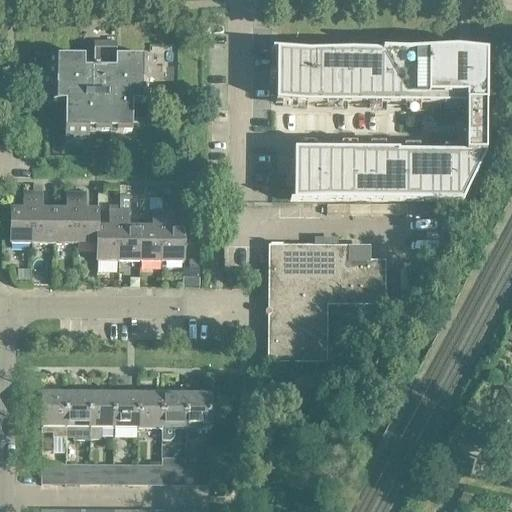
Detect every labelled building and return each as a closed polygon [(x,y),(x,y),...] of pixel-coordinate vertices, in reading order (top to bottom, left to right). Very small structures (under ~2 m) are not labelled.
[(44,60),(44,83),(52,83),(51,105),(65,105),(64,143),(88,144),(88,136),(131,136),(131,106),(144,106),(144,84),(153,85),(153,61),(116,60),(116,46),(93,46),(93,61),(44,60)] [(467,161),(293,156),(293,203),(461,204),(483,157),(484,55),(443,58),(443,55),(314,54),(275,52),(276,103),(382,107),(382,99),(442,99),(442,96),(467,98),(467,161)] [(32,248),(33,196),(23,196),(23,213),(10,213),(10,248),(32,248)] [(33,196),(32,248),(54,248),(54,213),(42,213),(42,197),(33,196)] [(75,248),(76,196),(66,196),(66,213),(54,213),(54,248),(75,248)] [(85,197),(76,196),(75,248),(96,248),(97,230),(98,213),(85,213),(85,197)] [(326,216),(348,216),(348,207),(326,207),(326,216)] [(414,207),(414,217),(437,217),(437,207),(414,207)] [(97,230),(96,248),(96,265),(118,266),(119,214),(108,214),(108,231),(97,230)] [(119,214),(118,266),(140,266),(141,231),(128,231),(128,214),(119,214)] [(152,231),(141,231),(140,266),(161,266),(162,214),(152,214),(152,231)] [(162,214),(161,266),(183,266),(183,231),(172,231),(172,214),(162,214)] [(256,263),(256,246),(227,246),(227,263),(256,263)] [(385,264),(369,264),(348,264),(348,249),(268,248),(267,364),(326,365),(327,307),(384,307),(385,264)] [(199,288),(199,262),(190,262),(190,271),(183,270),(183,288),(199,288)] [(292,381),(292,389),(315,389),(315,379),(292,379),(292,381)] [(511,389),(502,387),(492,421),(511,426),(511,389)] [(66,431),(66,396),(42,396),(41,431),(52,431),(52,441),(65,441),(65,431),(66,431)] [(90,396),(66,396),(66,431),(90,432),(90,396)] [(90,396),(90,432),(90,444),(98,443),(101,440),(101,432),(113,432),(114,396),(90,396)] [(138,397),(114,396),(113,432),(137,432),(138,397)] [(138,397),(137,432),(161,432),(162,397),(138,397)] [(186,397),(162,397),(161,432),(185,433),(186,397)] [(210,398),(186,397),(185,433),(210,433),(210,416),(210,398)] [(434,467),(435,467),(469,476),(473,461),(441,453),(434,467)] [(65,488),(66,468),(40,468),(40,488),(65,488)] [(90,469),(66,468),(65,488),(89,488),(90,469)] [(90,469),(89,488),(113,489),(113,469),(90,469)] [(137,469),(113,469),(113,489),(137,489),(137,469)] [(137,469),(137,489),(161,489),(161,469),(137,469)] [(161,469),(161,489),(184,489),(185,469),(161,469)] [(210,469),(185,469),(184,489),(209,489),(210,469)]
